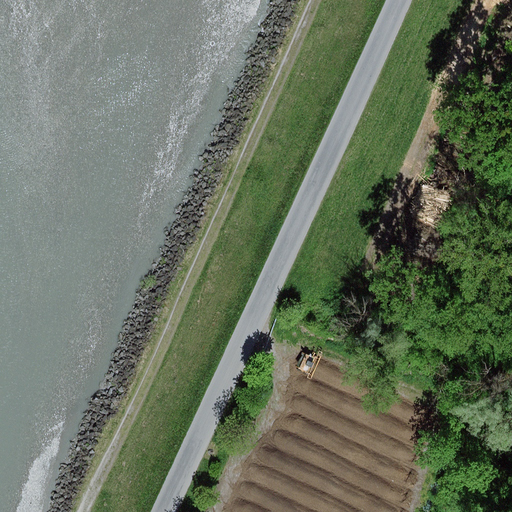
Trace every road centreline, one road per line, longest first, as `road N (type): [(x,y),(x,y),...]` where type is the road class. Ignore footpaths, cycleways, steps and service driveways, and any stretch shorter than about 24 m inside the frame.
road 1 (unclassified): [(398,0),(165,511)]
road 2 (track): [(314,0),(84,511)]
road 3 (track): [(493,0),(361,306)]
